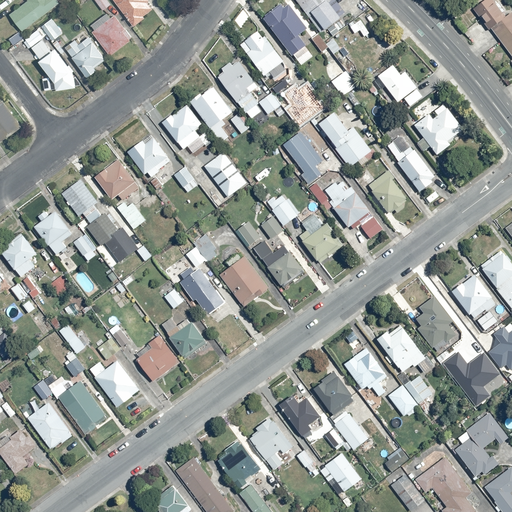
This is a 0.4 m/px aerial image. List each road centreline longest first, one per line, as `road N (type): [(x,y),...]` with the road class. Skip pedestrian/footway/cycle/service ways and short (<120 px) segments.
road 1 (residential): [(61,511),(511,175)]
road 2 (residential): [(62,143),(168,60),(215,0)]
road 3 (secondary): [(511,128),(402,0)]
